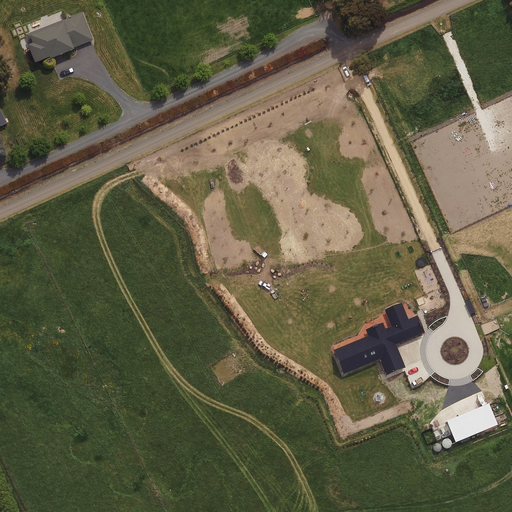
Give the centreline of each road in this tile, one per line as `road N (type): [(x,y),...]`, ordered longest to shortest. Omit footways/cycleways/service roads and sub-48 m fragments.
road 1 (unknown): [(331,55),(315,34),(299,34),(0,176)]
road 2 (unknown): [(331,55),(0,207)]
road 3 (unknown): [(452,0),(331,55)]
